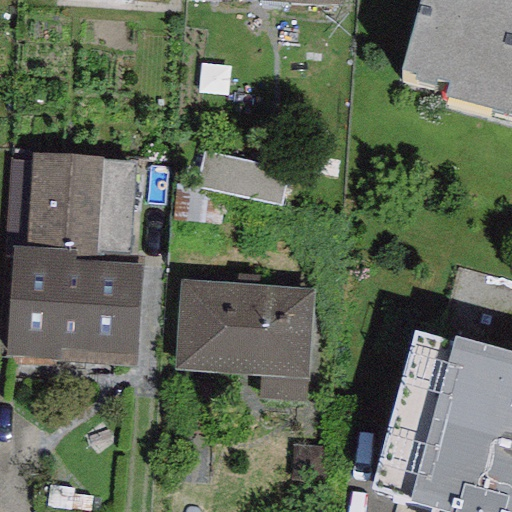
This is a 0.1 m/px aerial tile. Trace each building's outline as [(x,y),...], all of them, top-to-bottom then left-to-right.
[(254,0),(254,8),(342,14),(343,0),(254,0)] [(511,0),(417,0),(414,13),(420,15),(401,85),(448,97),(445,109),(511,127),(511,0)] [(289,174),(203,154),(195,188),(280,208),(289,174)] [(5,255),(12,255),(73,259),(73,268),(130,271),(135,170),(101,168),(101,163),(32,159),(32,165),(9,164),(5,255)] [(73,259),(12,255),(6,365),(134,371),(139,271),(130,271),(73,268),(73,259)] [(313,294),(178,287),(174,374),(259,378),(257,402),(307,405),(313,294)] [(511,511),(511,363),(455,348),(453,355),(415,345),(372,498),(411,509),(410,511),(511,511)]
